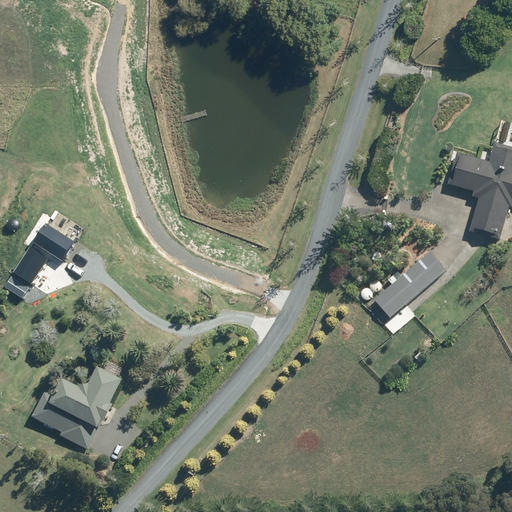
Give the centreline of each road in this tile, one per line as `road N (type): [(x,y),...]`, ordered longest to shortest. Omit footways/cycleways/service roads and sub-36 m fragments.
road 1 (unclassified): [(392,0),(279,339),(118,511)]
road 2 (track): [(279,339),(237,320),(204,326),(101,447)]
road 3 (track): [(329,202),(426,210),(443,221),(454,268)]
